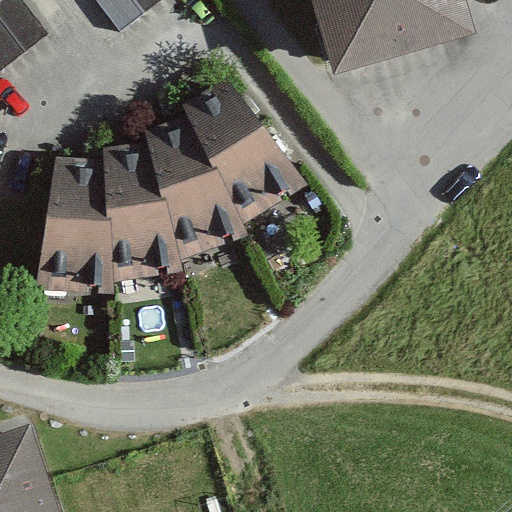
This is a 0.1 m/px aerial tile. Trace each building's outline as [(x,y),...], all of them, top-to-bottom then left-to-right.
[(0,72),(42,42),(11,0),(5,0),(0,4),(0,72)] [(163,0),(86,0),(116,37),(163,0)] [(464,38),(452,0),(303,0),(325,77),(464,38)] [(173,112),(177,121),(136,137),(139,150),(98,156),(98,166),(45,164),(30,296),(110,293),(110,284),(181,269),(177,260),(241,240),(234,226),(294,191),(220,91),(173,112)] [(0,511),(48,511),(21,426),(0,432),(0,511)]
